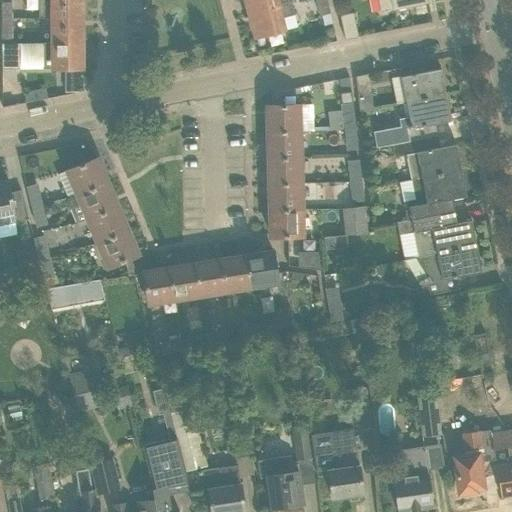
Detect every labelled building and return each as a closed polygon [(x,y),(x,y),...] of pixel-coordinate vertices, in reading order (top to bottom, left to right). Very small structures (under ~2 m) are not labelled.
[(86,0),(37,0),(38,18),(49,18),(81,18),(81,9),(87,9),(86,0)] [(291,0),(245,0),(249,13),(292,2),(291,0)] [(323,25),(332,23),(326,0),(314,0),(319,17),(320,16),(323,25)] [(378,0),(381,11),(414,4),(424,2),(427,2),(426,0),(378,0)] [(6,17),(11,17),(10,2),(0,2),(0,18),(1,18),(1,20),(6,20),(6,17)] [(290,3),(292,2),(249,13),(255,36),(262,35),(283,29),(280,18),(293,15),(290,3)] [(424,2),(414,4),(416,14),(426,12),(424,2)] [(19,43),(11,43),(11,17),(6,17),(6,20),(1,20),(1,18),(0,18),(0,44),(19,44),(19,43)] [(42,43),(81,42),(81,18),(49,18),(50,42),(42,43)] [(355,25),(342,27),(344,39),(358,37),(355,25)] [(262,35),(255,36),(258,47),(265,45),(262,35)] [(76,68),(81,68),(81,42),(42,43),(42,68),(63,68),(76,68)] [(1,69),(19,69),(19,44),(0,44),(1,69)] [(76,68),(63,68),(63,92),(76,91),(76,68)] [(438,70),(440,69),(440,68),(401,76),(406,101),(443,95),(438,70)] [(373,109),(368,75),(368,74),(354,77),(358,111),(373,109)] [(45,88),(25,93),(25,103),(47,98),(45,88)] [(340,104),(352,103),(351,91),(339,93),(340,104)] [(399,126),(372,131),(376,147),(391,144),(430,137),(427,125),(434,124),(451,120),(450,119),(448,119),(443,95),(406,101),(409,116),(397,119),(399,126)] [(343,130),(355,128),(352,103),(340,104),(342,127),(343,130)] [(299,131),(299,124),(298,104),(267,105),(267,132),(299,131)] [(346,151),(357,150),(355,128),(343,130),(346,151)] [(268,158),(299,157),(299,131),(267,132),(268,158)] [(455,144),(432,148),(430,137),(391,144),(394,158),(405,155),(410,179),(459,170),(454,145),(456,145),(455,144)] [(269,184),(300,183),(299,157),(268,158),(269,184)] [(65,199),(106,182),(96,158),(57,174),(67,198),(65,199)] [(349,182),(361,181),(359,160),(347,162),(349,182)] [(408,210),(403,211),(405,220),(445,212),(442,200),(450,199),(466,196),(466,194),(464,195),(459,170),(410,179),(414,200),(407,201),(408,210)] [(352,203),(364,202),(361,181),(349,182),(352,203)] [(0,226),(16,223),(10,192),(8,182),(0,183),(0,226)] [(84,220),(117,206),(106,182),(65,199),(69,209),(77,205),(84,220)] [(270,210),(301,209),(300,183),(269,184),(270,210)] [(42,205),(42,204),(37,184),(25,187),(30,208),(42,205)] [(47,225),(45,216),(42,205),(30,208),(35,228),(47,225)] [(94,244),(127,230),(117,206),(84,220),(94,244)] [(344,237),(368,234),(365,206),(341,209),(344,235),(344,237)] [(270,236),(301,236),(301,209),(270,210),(270,236)] [(405,221),(397,222),(398,234),(412,232),(414,245),(418,256),(474,245),(469,221),(471,220),(471,219),(455,222),(452,211),(445,212),(405,220),(405,221)] [(104,268),(137,254),(127,230),(94,244),(104,268)] [(38,259),(49,257),(43,235),(31,238),(35,249),(38,259)] [(344,235),(323,237),(324,248),(345,246),(344,237),(344,235)] [(481,270),(479,270),(474,245),(418,256),(413,257),(427,275),(419,282),(419,284),(421,283),(424,296),(459,288),(457,276),(481,271),(481,270)] [(41,273),(38,259),(35,249),(15,255),(18,266),(0,271),(1,272),(4,285),(23,279),(25,283),(35,281),(33,276),(40,274),(41,273)] [(299,251),(299,265),(315,265),(314,250),(299,251)] [(278,285),(276,271),(272,251),(246,255),(251,290),(278,285)] [(226,294),(251,290),(246,255),(220,260),(226,294)] [(41,279),(54,275),(49,257),(38,259),(41,273),(40,274),(41,279)] [(200,298),(226,294),(220,260),(194,264),(200,298)] [(174,303),(200,298),(194,264),(168,268),(174,303)] [(148,307),(174,303),(168,268),(143,272),(148,307)] [(330,321),(342,319),(339,300),(327,302),(330,321)] [(362,317),(349,320),(351,333),(364,331),(362,317)] [(276,318),(256,322),(258,333),(278,329),(276,318)] [(238,337),(258,333),(256,322),(236,327),(238,337)] [(208,346),(229,341),(226,329),(206,333),(208,346)] [(188,350),(208,346),(206,333),(185,338),(188,350)] [(480,374),(492,372),(485,333),(473,335),(480,374)] [(162,354),(182,350),(180,339),(159,343),(162,354)] [(441,373),(458,371),(454,339),(437,341),(441,373)] [(127,348),(118,350),(121,360),(129,358),(127,348)] [(186,380),(175,383),(169,360),(157,363),(163,389),(165,388),(168,403),(176,437),(185,472),(207,466),(190,403),(192,402),(186,380)] [(97,376),(85,379),(83,371),(67,375),(76,413),(104,406),(97,376)] [(163,389),(153,391),(157,406),(168,403),(165,388),(163,389)] [(351,431),(371,428),(365,388),(345,391),(351,431)] [(422,438),(441,435),(435,392),(416,394),(422,438)] [(295,457),(310,455),(305,426),(291,428),(295,457)] [(511,429),(491,433),(490,430),(489,430),(493,451),(507,449),(509,461),(495,464),(500,496),(511,494),(511,429)] [(493,451),(489,430),(480,431),(480,430),(461,433),(464,453),(453,455),(459,492),(475,490),(474,488),(482,487),(479,462),(494,459),(493,451)] [(234,459),(251,456),(247,432),(230,435),(234,459)] [(170,438),(142,446),(153,487),(153,488),(153,489),(156,511),(178,511),(179,511),(174,511),(170,511),(168,495),(167,491),(189,487),(185,472),(176,437),(170,438)] [(363,494),(360,474),(356,445),(338,447),(340,460),(325,462),(331,498),(363,494)] [(433,506),(430,487),(425,451),(403,454),(407,476),(393,478),(397,511),(433,506)] [(296,461),(290,462),(289,456),(257,461),(260,478),(266,477),(271,508),(303,503),(296,461)] [(97,495),(120,489),(111,458),(88,464),(94,490),(96,496),(97,495)] [(94,490),(91,490),(86,460),(74,462),(81,511),(100,511),(99,505),(98,505),(97,495),(96,496),(94,490)] [(242,511),(244,511),(238,477),(237,465),(197,471),(200,494),(209,493),(211,511),(242,511)] [(39,502),(52,499),(48,480),(35,482),(39,502)] [(156,511),(153,489),(153,487),(136,493),(137,498),(135,498),(137,511),(127,511),(126,502),(113,504),(113,511),(156,511)] [(21,511),(19,500),(8,502),(9,511),(21,511)]
